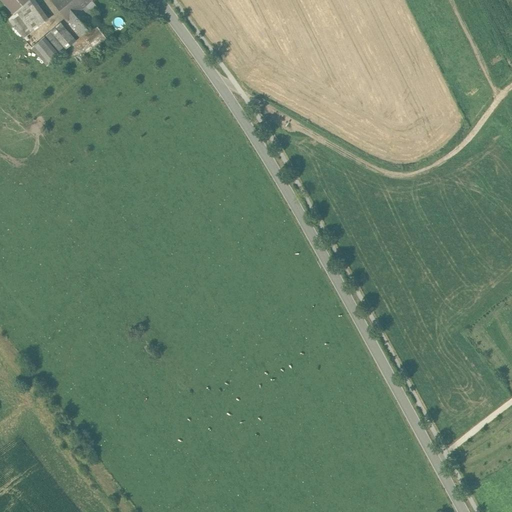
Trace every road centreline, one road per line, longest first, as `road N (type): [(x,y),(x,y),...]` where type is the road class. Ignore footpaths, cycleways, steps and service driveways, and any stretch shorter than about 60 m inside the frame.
road 1 (tertiary): [(160,0),(279,180),(463,511)]
road 2 (track): [(247,98),(400,175),(465,143),(511,81)]
